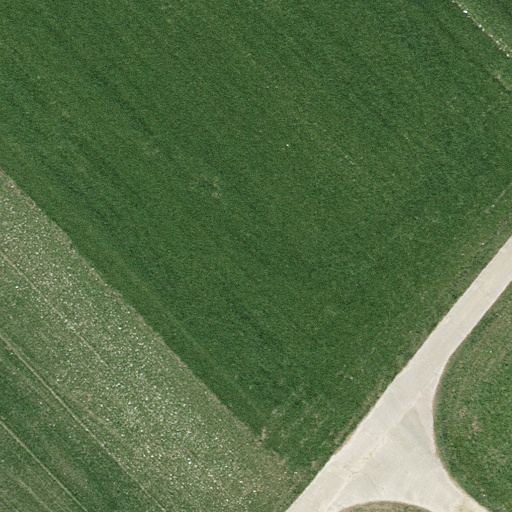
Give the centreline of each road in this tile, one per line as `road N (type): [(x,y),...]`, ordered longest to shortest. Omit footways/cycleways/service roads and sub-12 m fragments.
road 1 (track): [(511,263),(309,511)]
road 2 (track): [(368,438),(466,511)]
